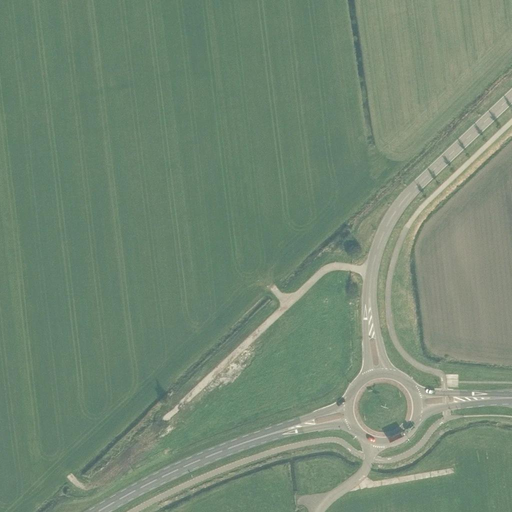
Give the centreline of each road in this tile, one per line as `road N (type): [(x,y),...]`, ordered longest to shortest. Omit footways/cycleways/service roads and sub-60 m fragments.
road 1 (track): [(370,273),(322,271),(94,485),(69,476)]
road 2 (tertiary): [(369,317),(373,251),(396,208),(511,96)]
road 3 (primary): [(100,511),(144,485),(281,431)]
